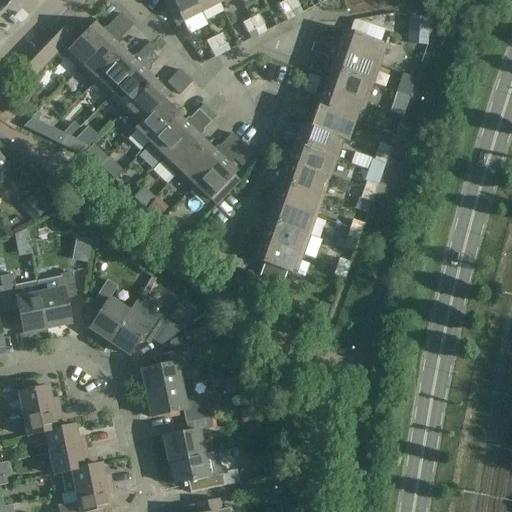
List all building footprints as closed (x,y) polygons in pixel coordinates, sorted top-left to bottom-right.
[(0,0),(0,11),(2,14),(14,0),(0,0)] [(201,16),(192,0),(169,0),(183,26),(201,16)] [(192,0),(201,16),(219,7),(215,0),(192,0)] [(288,0),(285,2),(291,13),(300,8),(295,0),(288,0)] [(291,13),(285,2),(278,5),(284,17),(291,13)] [(79,71),(126,20),(120,14),(107,28),(101,29),(94,23),(63,56),(79,71)] [(249,21),(254,31),(255,31),(258,36),(265,32),(262,27),(263,27),(257,16),(249,21)] [(427,21),(409,18),(408,44),(426,45),(427,21)] [(93,85),(125,52),(118,45),(120,40),(133,26),(126,20),(79,71),(93,85)] [(254,31),(249,21),(242,24),(247,35),(254,31)] [(37,53),(47,64),(75,35),(64,25),(37,53)] [(336,53),(379,67),(386,47),(343,32),(336,53)] [(212,39),(221,55),(227,52),(224,47),(226,45),(221,35),(212,39)] [(318,46),(330,50),(333,41),(322,37),(318,46)] [(221,55),(212,39),(205,43),(211,53),(214,59),(221,55)] [(108,99),(151,53),(150,52),(155,47),(149,42),(136,56),(133,56),(131,58),(125,52),(93,85),(108,99)] [(330,50),(318,46),(316,54),(327,58),(330,50)] [(47,64),(37,53),(19,72),(30,82),(47,64)] [(123,113),(154,80),(147,73),(150,70),(149,68),(158,59),(151,53),(108,99),(123,113)] [(379,67),(336,53),(329,72),(372,87),(379,67)] [(173,90),(186,77),(179,70),(166,84),(173,90)] [(372,87),(329,72),(323,91),(365,106),(372,87)] [(305,85),(316,89),(320,80),(308,75),(305,85)] [(395,94),(409,99),(415,80),(402,75),(395,94)] [(186,77),(173,90),(179,96),(192,83),(186,77)] [(135,130),(169,94),(154,80),(123,113),(138,127),(134,130),(135,130)] [(316,89),(305,85),(302,92),(314,96),(316,89)] [(365,106),(323,91),(316,110),(355,124),(359,125),(365,106)] [(147,148),(178,115),(163,101),(170,94),(169,94),(135,130),(149,144),(146,147),(147,148)] [(395,94),(392,102),(406,107),(409,99),(395,94)] [(355,124),(316,110),(309,129),(301,127),(343,142),(343,141),(348,143),(355,124)] [(161,162),(204,117),(198,111),(190,119),(186,119),(184,121),(178,115),(147,148),(161,162)] [(37,113),(31,119),(39,123),(41,116),(37,113)] [(203,134),(204,130),(211,123),(204,117),(161,162),(176,176),(207,143),(200,137),(203,134)] [(62,134),(69,138),(78,129),(73,123),(62,134)] [(343,142),(301,127),(294,147),(336,161),(343,142)] [(80,140),(89,146),(95,137),(87,131),(80,140)] [(191,190),(238,140),(231,134),(219,146),(216,146),(213,149),(207,143),(176,176),(191,190)] [(216,206),(240,181),(234,176),(238,172),(230,165),(232,162),(232,159),(244,146),(238,140),(191,190),(206,205),(210,201),(216,206)] [(376,153),(388,157),(391,149),(379,144),(376,153)] [(85,154),(99,168),(106,159),(92,146),(85,154)] [(336,161),(294,147),(287,166),(329,181),(336,161)] [(388,157),(376,153),(373,161),(385,165),(388,157)] [(0,175),(9,169),(0,158),(0,175)] [(329,181),(287,166),(280,185),(323,200),(329,181)] [(362,192),(374,196),(377,187),(365,183),(362,192)] [(323,200),(280,185),(274,205),(316,219),(323,200)] [(143,188),(133,198),(144,209),(154,199),(143,188)] [(20,207),(33,222),(50,208),(37,192),(20,207)] [(374,196),(362,192),(359,200),(371,204),(374,196)] [(146,211),(156,220),(164,212),(154,202),(146,211)] [(316,219),(274,205),(267,224),(309,239),(316,219)] [(348,231),(360,235),(363,226),(352,221),(348,231)] [(309,239),(267,224),(260,243),(302,258),(309,239)] [(360,235),(348,231),(346,238),(357,242),(360,235)] [(302,258),(260,243),(253,263),(295,278),(302,258)] [(335,269),(347,273),(350,264),(338,260),(335,269)] [(347,273),(335,269),(332,277),(344,281),(347,273)] [(64,290),(40,295),(48,331),(72,326),(66,300),(77,298),(72,274),(61,276),(64,290)] [(25,336),(48,331),(40,295),(38,281),(14,286),(12,275),(0,277),(3,289),(8,312),(19,309),(25,336)] [(89,330),(109,343),(128,313),(109,300),(117,289),(106,282),(93,302),(103,309),(89,330)] [(165,321),(156,315),(136,302),(128,313),(109,343),(128,356),(142,335),(152,342),(165,321)] [(182,302),(171,319),(183,327),(195,311),(182,302)] [(181,388),(179,375),(191,372),(187,352),(162,356),(164,367),(147,370),(141,372),(142,374),(146,396),(181,388)] [(224,380),(225,388),(227,395),(243,392),(239,376),(224,380)] [(37,391),(34,381),(21,384),(23,394),(17,395),(22,416),(59,409),(57,400),(50,401),(47,389),(37,391)] [(183,413),(185,424),(210,419),(206,396),(184,400),(181,388),(146,396),(151,420),(183,413)] [(43,434),(57,431),(54,420),(61,419),(59,409),(22,416),(26,437),(43,434)] [(255,423),(252,410),(239,412),(242,425),(255,423)] [(163,440),(168,463),(204,456),(199,433),(213,430),(210,419),(185,424),(188,435),(163,440)] [(48,455),(85,448),(83,439),(77,440),(74,427),(57,431),(43,434),(48,455)] [(53,476),(89,468),(85,448),(48,455),(53,476)] [(189,495),(239,485),(236,470),(221,473),(219,466),(206,468),(204,456),(168,463),(173,487),(187,484),(189,495)] [(273,461),(262,463),(265,475),(275,474),(273,461)] [(89,468),(53,476),(60,475),(64,497),(76,495),(111,487),(109,478),(103,479),(100,466),(89,468)] [(111,487),(76,495),(78,503),(56,508),(57,511),(118,511),(117,507),(110,509),(107,497),(113,495),(111,487)] [(0,510),(12,508),(12,507),(4,508),(2,498),(0,498),(0,510)] [(220,511),(219,502),(195,507),(194,506),(168,511),(167,511),(220,511)]
